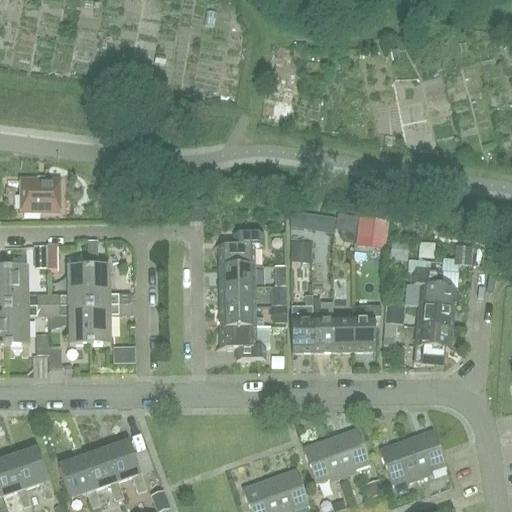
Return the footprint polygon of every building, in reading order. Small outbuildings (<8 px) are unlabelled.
[(61,184),(20,184),(20,215),(61,215),(61,184)] [(291,214),(291,228),(315,232),(317,218),(291,214)] [(337,217),(335,232),(356,235),(359,220),(337,217)] [(357,238),(386,242),(389,224),(359,220),(357,238)] [(219,269),(255,268),(255,249),(263,249),(263,235),(234,236),(234,248),(219,249),(219,269)] [(294,242),(292,259),(310,261),(311,244),(294,242)] [(454,246),(453,264),(470,266),(471,248),(454,246)] [(46,247),(46,271),(59,271),(59,247),(46,247)] [(89,310),(130,309),(130,297),(109,297),(108,270),(97,270),(96,253),(87,253),(88,270),(89,310)] [(256,289),(255,268),(219,269),(220,290),(256,289)] [(68,298),(48,298),(48,311),(89,310),(88,270),(67,271),(68,298)] [(28,271),(6,271),(7,311),(48,311),(48,298),(28,299),(28,271)] [(403,308),(404,308),(418,310),(453,313),(457,275),(441,273),(440,279),(411,276),(410,288),(405,288),(403,308)] [(274,275),(274,289),(285,288),(285,274),(274,275)] [(272,289),(272,308),(286,308),(285,288),(274,289),(272,289)] [(256,289),(220,290),(220,309),(256,309),(256,289)] [(292,310),(293,356),(312,355),(312,309),(312,302),(311,299),(305,299),(305,309),(292,310)] [(312,355),(333,355),(333,319),(333,306),(320,306),(320,302),(312,302),(312,309),(312,355)] [(386,306),(384,326),(403,327),(404,308),(403,308),(386,306)] [(272,308),(272,325),(286,325),(286,308),(272,308)] [(130,309),(89,310),(89,348),(110,348),(109,319),(130,319),(130,309)] [(256,329),(256,309),(220,309),(220,330),(256,329)] [(351,355),(375,354),(375,319),(380,319),(380,309),(351,309),(351,319),(351,355)] [(89,348),(89,310),(48,311),(48,320),(68,320),(69,348),(89,348)] [(418,310),(416,330),(452,333),(453,313),(418,310)] [(48,311),(7,311),(7,350),(28,350),(28,320),(48,320),(48,311)] [(351,355),(351,319),(333,319),(333,355),(351,355)] [(395,329),(384,328),(382,347),(393,348),(395,329)] [(256,329),(220,330),(221,350),(236,350),(237,363),(266,362),(266,349),(269,349),(269,329),(256,329)] [(452,333),(416,330),(414,350),(450,354),(452,333)] [(329,442),(342,480),(355,475),(354,473),(368,468),(356,433),(341,438),(342,440),(330,444),(330,442),(329,442)] [(406,443),(405,443),(418,482),(431,477),(430,474),(445,469),(432,434),(417,439),(418,441),(407,445),(406,443)] [(342,480),(329,442),(329,444),(318,448),(317,446),(302,452),(314,486),(328,481),(329,484),(342,480)] [(418,482),(405,443),(406,445),(394,449),(393,447),(378,453),(391,488),(404,484),(405,486),(418,482)] [(127,445),(104,453),(116,485),(117,485),(131,480),(136,497),(145,494),(139,476),(137,476),(127,445)] [(35,452),(12,460),(23,492),(25,491),(38,487),(45,504),(53,501),(47,483),(46,484),(35,452)] [(104,453),(82,461),(93,493),(95,493),(108,488),(114,505),(123,502),(117,485),(116,485),(104,453)] [(0,464),(0,499),(0,500),(1,499),(16,494),(22,511),(31,508),(25,491),(23,492),(12,460),(0,464)] [(82,461),(57,469),(69,502),(86,496),(91,511),(93,511),(101,509),(95,493),(93,493),(82,461)] [(268,482),(278,511),(296,511),(308,508),(295,472),(280,478),(281,480),(269,484),(268,482)] [(278,511),(268,482),(267,482),(268,484),(256,488),(256,486),(240,492),(247,511),(278,511)] [(377,486),(364,490),(368,501),(380,497),(377,486)] [(163,494),(151,499),(155,511),(168,511),(169,511),(163,494)]
